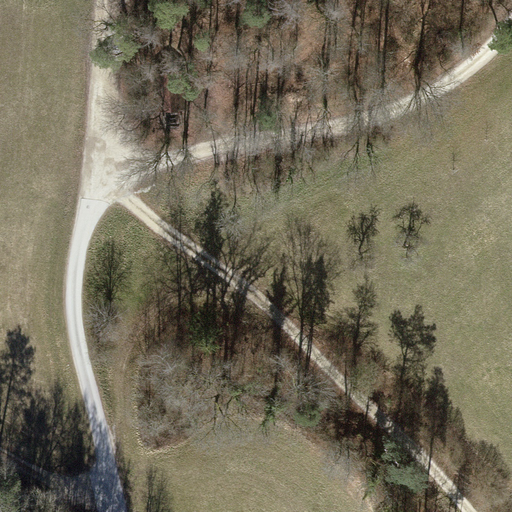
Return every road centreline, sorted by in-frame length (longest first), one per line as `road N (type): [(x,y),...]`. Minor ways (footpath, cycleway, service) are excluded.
road 1 (track): [(102,435),(122,421),(142,343),(171,294),(213,264),(330,359),(473,511)]
road 2 (track): [(511,20),(464,70),(329,129),(208,150),(96,185)]
road 3 (unclassified): [(96,185),(75,272),(75,317),(119,511)]
road 4 (track): [(96,185),(98,0)]
road 5 (track): [(96,185),(126,195),(213,264)]
road 6 (track): [(0,449),(117,511)]
